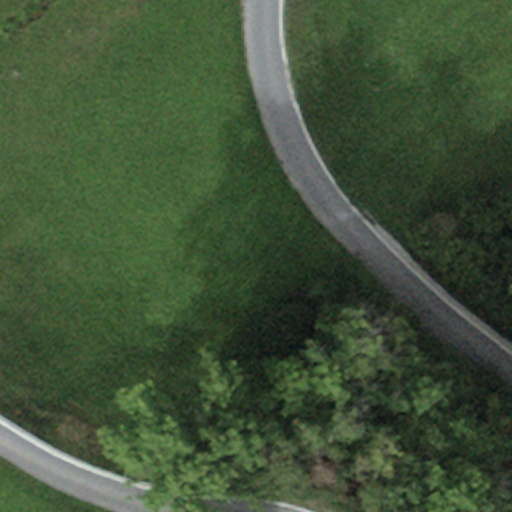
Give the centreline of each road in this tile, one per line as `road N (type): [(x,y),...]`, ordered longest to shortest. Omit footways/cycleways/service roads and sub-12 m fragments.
road 1 (tertiary): [(511,374),(404,282),(313,183),(275,98),(264,0)]
road 2 (tertiary): [(0,431),(91,487),(170,511)]
